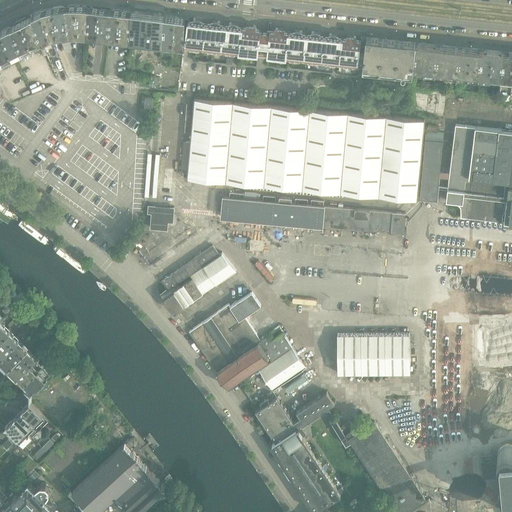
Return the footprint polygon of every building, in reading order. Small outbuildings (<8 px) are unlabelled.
[(53,8),(59,35),(63,34),(64,39),(66,50),(69,50),(72,68),(76,68),(69,34),(70,34),(65,6),(53,8)] [(70,34),(80,34),(77,6),(70,6),(65,6),(70,34)] [(77,6),(80,34),(87,34),(89,7),(78,6),(77,6)] [(87,34),(98,35),(99,8),(89,7),(87,34)] [(41,11),(52,36),(59,35),(53,8),(41,11)] [(98,35),(109,37),(110,9),(99,8),(98,35)] [(109,37),(120,38),(121,10),(110,9),(109,37)] [(120,38),(130,39),(132,11),(121,10),(120,38)] [(52,38),(52,36),(41,11),(31,16),(42,43),(52,38)] [(130,39),(141,40),(143,12),(132,11),(130,39)] [(141,40),(152,41),(154,14),(143,12),(141,40)] [(154,14),(152,41),(163,43),(163,15),(154,14)] [(163,15),(163,43),(173,44),(175,16),(163,15)] [(21,21),(32,48),(42,43),(31,16),(21,21)] [(175,16),(173,44),(184,45),(187,17),(175,16)] [(359,61),(361,42),(356,41),(357,36),(347,35),(346,35),(347,35),(347,40),(339,39),(339,34),(340,34),(329,33),(329,38),(320,37),(321,33),(322,33),(322,32),(312,31),(311,36),(303,35),(303,30),(293,29),(293,30),(294,30),(293,34),(285,33),(285,29),(286,29),(286,28),(276,27),(276,29),(265,28),(256,27),(257,25),(247,24),(247,29),(238,28),(239,23),(229,22),(228,27),(220,26),(221,21),(211,20),(211,25),(202,24),(203,19),(193,18),(193,23),(189,23),(189,18),(186,46),(185,49),(191,49),(191,47),(194,47),(200,48),(199,50),(208,51),(209,49),(217,50),(217,52),(226,53),(226,51),(235,52),(235,54),(244,55),(244,53),(253,54),(253,56),(258,57),(259,54),(263,55),(268,55),(268,58),(273,58),(273,56),(282,57),(281,59),(291,60),(291,58),(300,59),(299,61),(308,62),(309,60),(318,61),(317,63),(327,64),(327,62),(336,62),(335,65),(344,66),(345,63),(354,64),(353,67),(358,67),(359,61)] [(11,26),(23,53),(32,48),(21,21),(11,26)] [(2,30),(13,57),(23,53),(11,26),(2,30)] [(0,31),(0,53),(4,62),(13,57),(2,30),(0,31)] [(361,39),(361,42),(359,61),(364,61),(364,68),(413,74),(414,68),(417,43),(416,43),(383,39),(383,38),(361,37),(361,39)] [(414,68),(425,70),(428,44),(417,43),(414,68)] [(428,44),(425,70),(436,71),(439,45),(428,44)] [(436,71),(447,72),(450,46),(444,46),(439,45),(436,71)] [(447,72),(458,73),(461,48),(450,46),(447,72)] [(458,73),(469,74),(472,49),(461,48),(458,73)] [(469,74),(480,76),(483,50),(472,49),(469,74)] [(483,50),(480,76),(491,77),(494,51),(483,50)] [(491,77),(502,78),(505,52),(494,51),(491,77)] [(502,78),(511,79),(511,53),(505,52),(502,78)] [(150,78),(149,86),(157,88),(159,77),(150,76),(150,78)] [(84,90),(84,91),(94,111),(126,115),(129,95),(128,95),(121,95),(113,94),(106,93),(105,93),(98,92),(91,91),(90,91),(85,91),(84,90)] [(84,91),(77,94),(87,115),(94,112),(94,111),(84,91)] [(77,94),(70,97),(80,119),(87,115),(77,94)] [(70,97),(63,100),(73,122),(80,119),(70,97)] [(144,107),(152,108),(153,98),(146,97),(144,107)] [(188,180),(321,188),(326,107),(195,99),(192,141),(184,141),(183,167),(189,168),(188,180)] [(63,100),(56,104),(66,125),(73,122),(63,100)] [(56,104),(49,107),(59,128),(66,125),(56,104)] [(49,107),(42,110),(52,131),(59,128),(49,107)] [(42,110),(35,113),(45,135),(52,131),(42,110)] [(35,113),(29,116),(39,138),(45,135),(35,113)] [(29,116),(22,120),(32,141),(39,138),(29,116)] [(22,120),(14,123),(24,144),(32,141),(22,120)] [(111,123),(110,133),(134,136),(133,136),(133,132),(134,132),(134,131),(133,131),(134,127),(135,127),(135,126),(111,123)] [(2,126),(0,127),(0,168),(7,174),(19,182),(27,188),(36,195),(45,201),(53,208),(62,214),(63,214),(77,195),(76,194),(68,188),(59,182),(50,175),(42,169),(33,162),(22,154),(11,146),(13,144),(4,130),(2,126)] [(110,133),(109,143),(133,146),(133,145),(132,145),(132,141),(133,141),(133,140),(132,140),(133,136),(134,137),(134,136),(110,133)] [(109,143),(108,153),(132,155),(131,155),(131,151),(132,151),(132,150),(131,150),(132,146),(133,146),(109,143)] [(108,153),(107,162),(130,165),(131,164),(130,164),(130,160),(131,160),(130,159),(131,156),(132,156),(132,155),(108,153)] [(107,162),(106,172),(129,174),(129,170),(130,170),(130,169),(129,169),(130,165),(107,162)] [(106,172),(105,181),(128,184),(128,183),(128,179),(129,179),(128,178),(129,175),(129,174),(106,172)] [(105,181),(104,191),(127,194),(127,193),(127,189),(128,189),(128,188),(127,188),(127,184),(128,184),(105,181)] [(91,190),(69,219),(112,251),(125,234),(129,194),(127,194),(104,191),(91,190)] [(222,217),(404,233),(406,213),(224,197),(222,217)] [(149,206),(148,213),(152,213),(152,215),(151,228),(167,229),(168,222),(173,222),(174,208),(149,206)] [(236,270),(222,253),(222,252),(220,254),(213,244),(161,281),(168,290),(160,295),(161,295),(163,298),(170,306),(175,312),(236,270)] [(218,312),(190,331),(216,370),(217,370),(260,339),(245,316),(261,305),(252,292),(231,306),(229,304),(218,311),(218,312)] [(0,336),(7,329),(9,328),(4,323),(3,325),(0,321),(0,336)] [(12,334),(7,329),(0,336),(0,354),(16,338),(18,337),(13,332),(12,334)] [(217,371),(218,372),(227,386),(228,387),(228,386),(229,386),(242,376),(252,369),(258,365),(261,363),(269,358),(271,360),(292,346),(283,332),(271,341),(268,336),(252,347),(241,354),(218,370),(217,371)] [(338,334),(338,373),(410,372),(410,333),(338,334)] [(0,354),(0,362),(5,367),(25,347),(16,338),(0,354)] [(272,361),(259,369),(274,390),(303,370),(303,369),(306,367),(292,346),(271,360),(272,361)] [(14,376),(32,357),(34,355),(25,347),(5,367),(14,376)] [(41,366),(32,357),(14,376),(22,384),(41,366)] [(41,366),(22,384),(31,393),(49,375),(41,366)] [(298,428),(325,410),(329,407),(335,404),(327,392),(298,411),(301,415),(300,416),(300,418),(294,422),(279,398),(278,396),(271,401),(268,397),(260,403),(262,406),(255,411),(259,416),(258,416),(258,417),(259,416),(262,420),(261,421),(262,422),(262,421),(265,426),(265,427),(266,426),(269,431),(268,431),(268,432),(269,431),(272,436),(271,436),(271,437),(272,436),(276,442),(272,444),(275,449),(276,450),(277,451),(316,510),(315,511),(326,504),(341,494),(336,486),(298,428)] [(22,411),(40,429),(48,420),(31,402),(22,411)] [(329,407),(325,410),(346,445),(352,442),(398,511),(404,511),(425,498),(375,421),(358,432),(350,421),(342,426),(349,437),(348,438),(329,407)] [(40,429),(22,411),(14,419),(32,437),(40,429)] [(32,437),(14,419),(5,427),(24,445),(32,437)] [(125,443),(73,491),(80,499),(87,507),(91,511),(97,511),(116,495),(123,502),(129,508),(132,511),(138,511),(166,487),(156,476),(154,474),(147,467),(139,459),(140,458),(133,450),(133,451),(131,450),(137,444),(137,442),(134,439),(132,439),(126,444),(125,443)] [(1,447),(6,452),(10,447),(5,442),(1,447)] [(502,474),(504,468),(504,473),(503,474),(502,475),(501,476),(501,477),(501,478),(500,480),(500,481),(500,482),(500,483),(501,485),(501,486),(502,487),(503,488),(504,489),(505,490),(506,500),(505,501),(504,502),(504,503),(503,504),(503,506),(503,507),(503,508),(503,509),(504,511),(511,511),(511,445),(510,445),(508,445),(507,445),(506,445),(504,446),(503,446),(502,447),(502,448),(501,449),(500,450),(499,451),(499,452),(499,453),(498,454),(498,456),(499,458),(499,459),(493,459),(493,457),(482,458),(484,475),(495,474),(502,474)] [(34,456),(37,459),(46,451),(42,447),(34,456)] [(43,511),(51,505),(54,502),(47,495),(50,492),(50,487),(46,484),(42,483),(38,486),(35,488),(30,483),(39,474),(34,469),(8,495),(0,502),(0,511),(1,511),(4,509),(3,507),(5,505),(11,511),(10,511),(43,511)] [(428,497),(408,511),(431,511),(431,501),(428,497)] [(495,511),(495,509),(478,510),(477,497),(455,498),(455,511),(495,511)]
